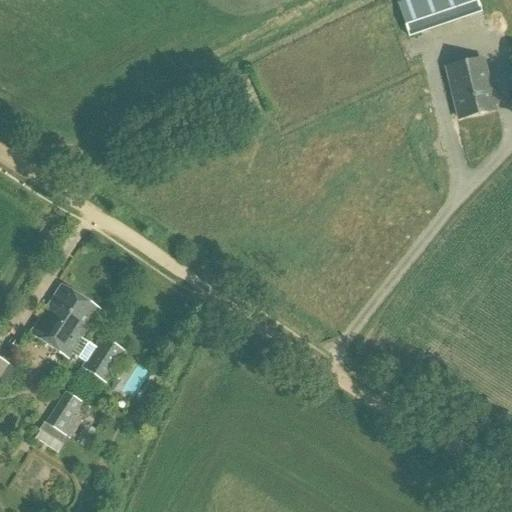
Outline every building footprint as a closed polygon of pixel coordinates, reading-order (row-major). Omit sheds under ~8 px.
[(409,0),(395,5),(407,39),(465,20),(465,18),(480,13),(476,0),(409,0)] [(446,69),(459,119),(494,111),(493,106),(496,105),(493,91),(489,92),(481,60),(446,69)] [(72,355),(85,363),(95,349),(81,340),(100,312),(61,287),(29,335),(68,361),(72,355)] [(82,369),(105,384),(125,354),(101,339),(95,349),(85,363),(82,369)] [(144,403),(162,378),(143,365),(125,390),(144,403)] [(39,431),(63,446),(68,439),(69,440),(88,410),(64,395),(44,425),(43,424),(39,431)]
